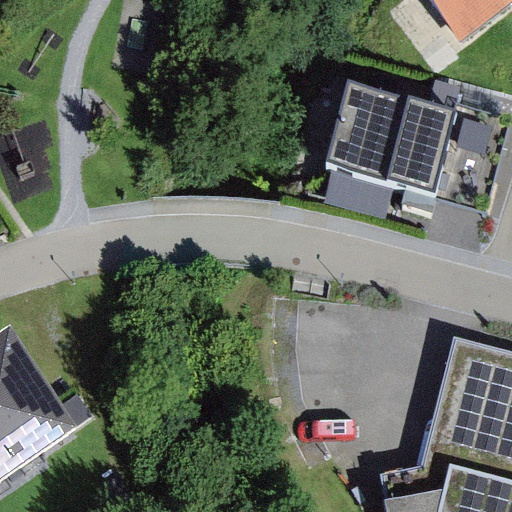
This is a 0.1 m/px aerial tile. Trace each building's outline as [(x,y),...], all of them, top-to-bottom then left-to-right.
[(511,11),(511,0),(434,0),(467,44),(511,11)] [(359,94),(466,119),(473,92),(365,68),(359,94)] [(349,99),(326,182),(436,211),(458,128),(349,99)] [(0,495),(78,442),(12,346),(0,354),(0,495)] [(511,511),(511,362),(455,349),(422,479),(382,487),(386,511),(511,511)]
